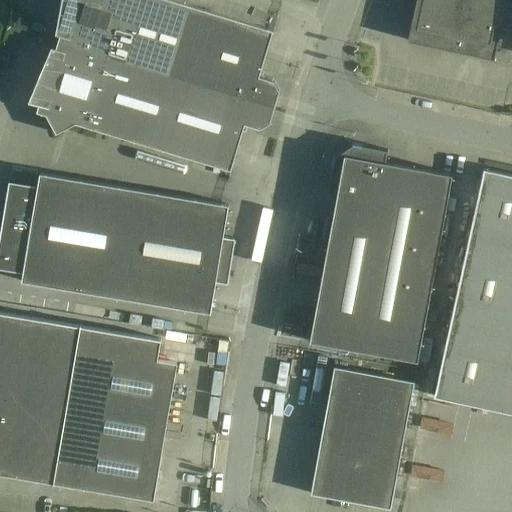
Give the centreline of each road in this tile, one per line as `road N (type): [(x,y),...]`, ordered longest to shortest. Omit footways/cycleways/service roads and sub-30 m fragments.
road 1 (unclassified): [(231,511),(248,357),(312,95)]
road 2 (unclassified): [(511,140),(312,95)]
